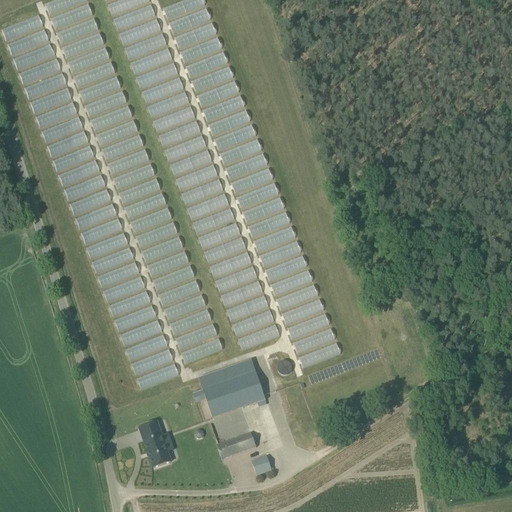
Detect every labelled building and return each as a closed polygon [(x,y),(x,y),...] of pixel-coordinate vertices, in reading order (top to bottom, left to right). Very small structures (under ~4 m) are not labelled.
[(176,367),(219,352),(144,132),(137,134),(90,0),(54,0),(52,1),(176,367)] [(115,0),(229,354),(270,341),(160,0),(115,0)] [(170,380),(50,13),(10,26),(130,393),(170,380)] [(265,401),(256,374),(256,372),(226,383),(222,372),(199,380),(212,419),(258,404),(265,401)] [(171,463),(167,453),(162,438),(168,435),(162,437),(157,423),(140,429),(153,469),(171,463)] [(251,434),(221,445),(226,459),(256,448),(251,434)] [(257,477),(272,472),(267,457),(252,463),(257,477)]
